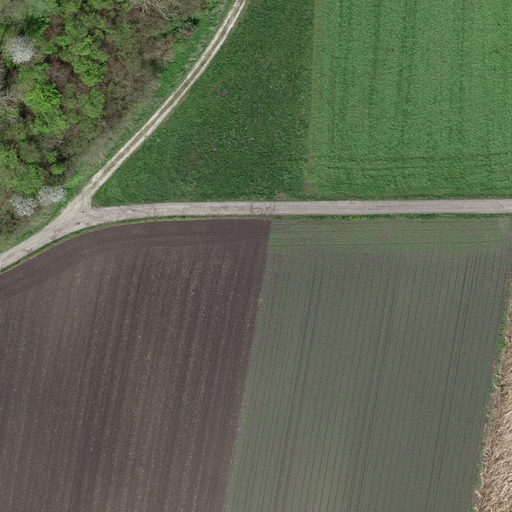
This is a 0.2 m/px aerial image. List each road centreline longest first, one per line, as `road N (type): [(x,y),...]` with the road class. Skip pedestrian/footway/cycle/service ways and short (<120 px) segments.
road 1 (track): [(0,262),(67,219),(511,203)]
road 2 (track): [(241,0),(201,65),(67,219)]
